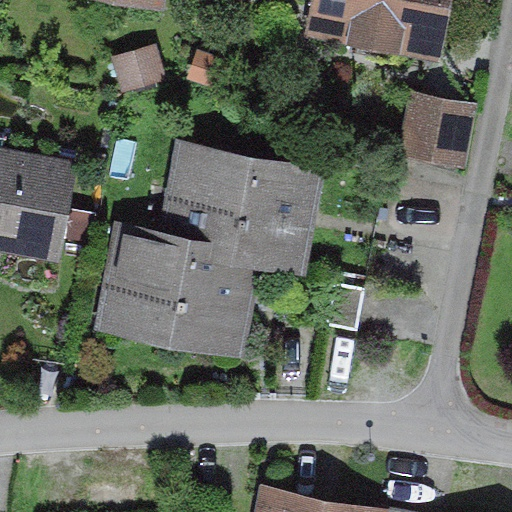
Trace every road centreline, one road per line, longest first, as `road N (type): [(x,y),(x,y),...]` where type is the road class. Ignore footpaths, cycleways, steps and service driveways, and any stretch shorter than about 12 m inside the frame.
road 1 (residential): [(432,430),(238,421),(0,435)]
road 2 (residential): [(432,430),(511,27)]
